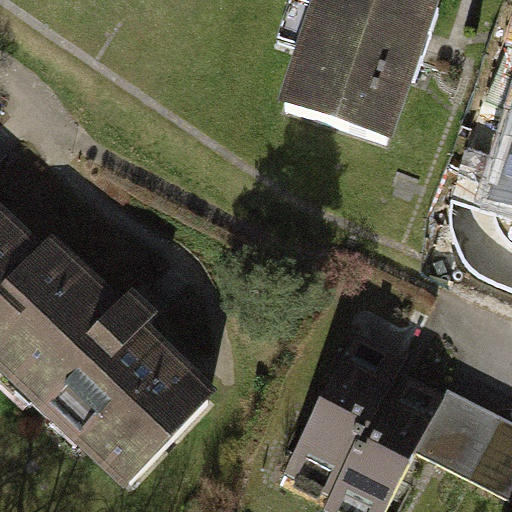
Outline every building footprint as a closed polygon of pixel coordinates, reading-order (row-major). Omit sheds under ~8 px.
[(423,0),(317,0),(277,115),(372,148),(423,0)] [(511,140),(491,204),(511,210),(511,140)] [(0,290),(0,274),(30,244),(0,215),(0,318),(14,304),(0,290)] [(39,234),(30,244),(0,274),(0,290),(14,304),(0,318),(0,365),(119,482),(204,395),(39,234)] [(402,360),(357,337),(290,472),(338,496),(331,508),(339,511),(381,511),(439,396),(395,374),(402,360)]
